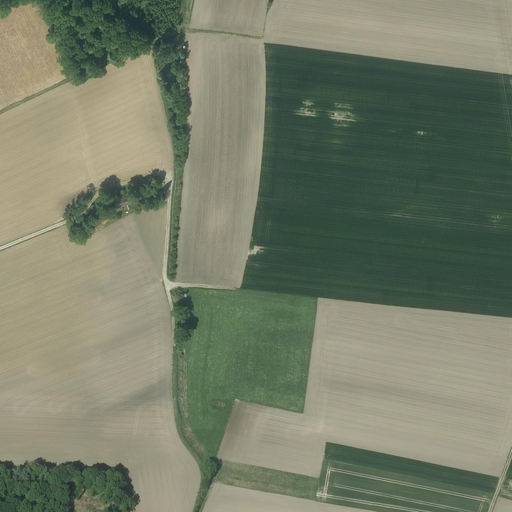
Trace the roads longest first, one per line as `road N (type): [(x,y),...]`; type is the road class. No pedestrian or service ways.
road 1 (track): [(0,112),(182,29),(266,38)]
road 2 (track): [(66,222),(83,235),(182,199)]
